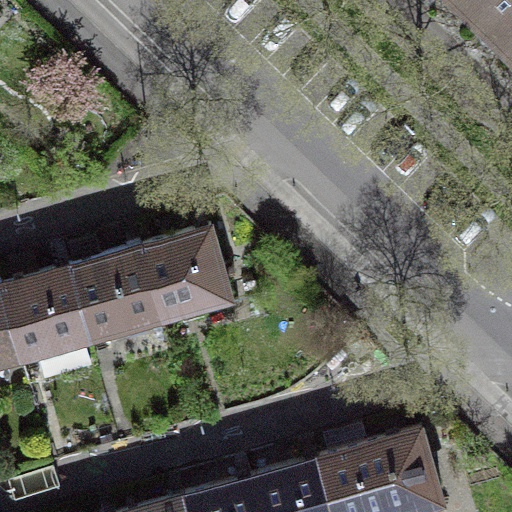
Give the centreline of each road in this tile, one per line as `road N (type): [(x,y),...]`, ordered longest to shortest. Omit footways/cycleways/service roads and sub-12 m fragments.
road 1 (residential): [(0,495),(511,355)]
road 2 (residential): [(318,142),(0,231)]
road 3 (residential): [(318,142),(511,316)]
road 4 (residential): [(170,0),(318,142)]
